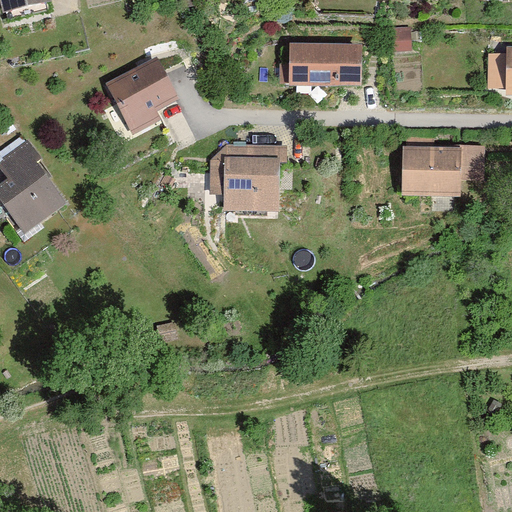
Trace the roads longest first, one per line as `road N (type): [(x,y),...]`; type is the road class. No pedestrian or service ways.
road 1 (track): [(511,362),(208,405),(125,402)]
road 2 (residential): [(511,122),(215,113)]
